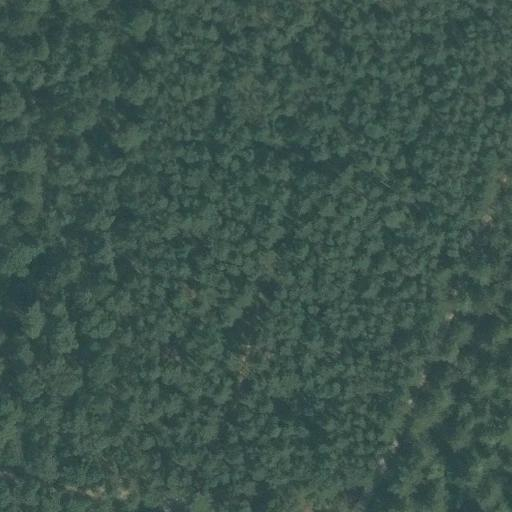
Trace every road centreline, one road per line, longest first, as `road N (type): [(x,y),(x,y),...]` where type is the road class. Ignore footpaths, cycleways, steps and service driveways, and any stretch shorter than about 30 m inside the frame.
road 1 (track): [(511,140),(425,366),(358,511)]
road 2 (track): [(251,511),(0,466)]
